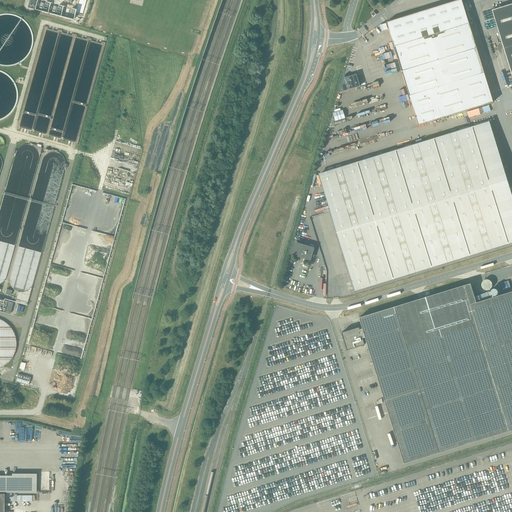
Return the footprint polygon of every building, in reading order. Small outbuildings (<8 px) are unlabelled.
[(29,0),(27,7),(35,9),(37,0),(29,0)] [(484,72),(461,0),(457,0),(387,22),(402,71),(409,95),(484,72)] [(511,3),(492,10),(511,75),(511,3)] [(360,86),(356,74),(346,77),(343,76),(339,91),(339,92),(360,86)] [(345,118),(343,110),(333,113),(335,121),(345,118)] [(492,121),(472,127),(508,242),(511,241),(511,185),(510,180),(492,121)] [(339,238),(355,290),(508,242),(472,127),(319,174),(335,226),(339,238)] [(296,242),(293,252),(300,254),(300,256),(304,257),(304,255),(311,257),(314,248),(296,242)] [(511,290),(491,297),(489,291),(474,295),(470,283),(359,317),(363,328),(360,329),(359,327),(342,332),(347,350),(365,344),(364,342),(367,341),(404,463),(511,429),(511,290)] [(10,312),(13,302),(0,298),(0,311),(4,312),(5,310),(10,312)] [(0,367),(4,365),(7,363),(8,362),(11,359),(13,355),(14,352),(15,348),(16,344),(15,340),(15,336),(13,333),(13,331),(11,328),(8,325),(7,323),(4,321),(0,319),(0,367)] [(18,373),(16,382),(27,385),(30,376),(18,373)] [(0,492),(36,492),(36,473),(12,473),(12,475),(0,475),(0,492)]
